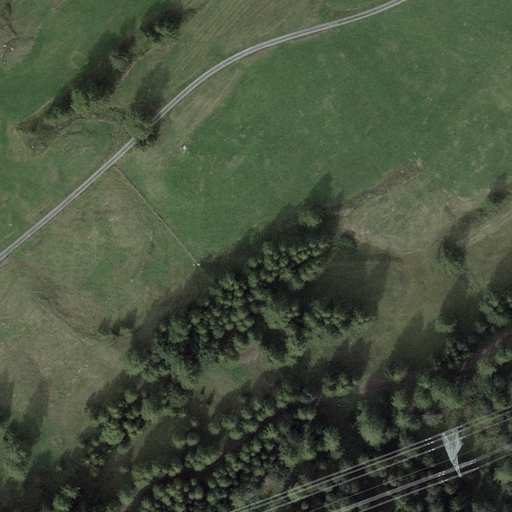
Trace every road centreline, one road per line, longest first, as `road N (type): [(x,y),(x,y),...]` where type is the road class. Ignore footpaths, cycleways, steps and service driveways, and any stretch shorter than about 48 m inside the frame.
road 1 (track): [(399,0),(257,47),(209,72),(0,257)]
road 2 (track): [(123,511),(159,480),(220,458),(272,414),(380,380),(446,370),(511,333)]
